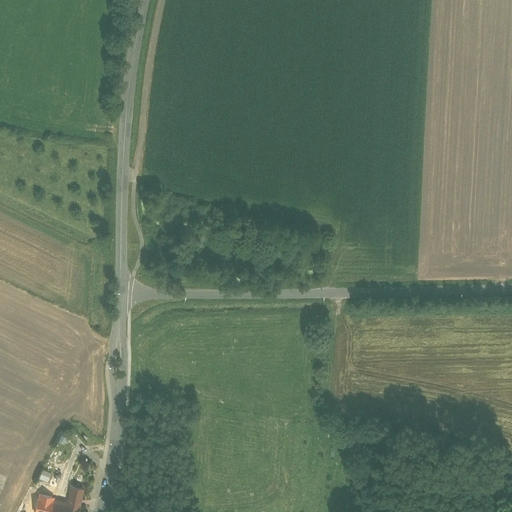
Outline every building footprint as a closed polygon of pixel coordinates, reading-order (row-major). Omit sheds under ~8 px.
[(53,473),(43,469),(39,479),(49,483),(53,473)] [(78,511),(84,488),(72,485),(68,503),(54,500),(51,511),(78,511)] [(35,487),(33,496),(44,498),(47,489),(35,487)] [(28,511),(31,511),(41,511),(44,498),(33,496),(31,495),(28,511)] [(51,511),(54,500),(44,498),(41,511),(51,511)]
